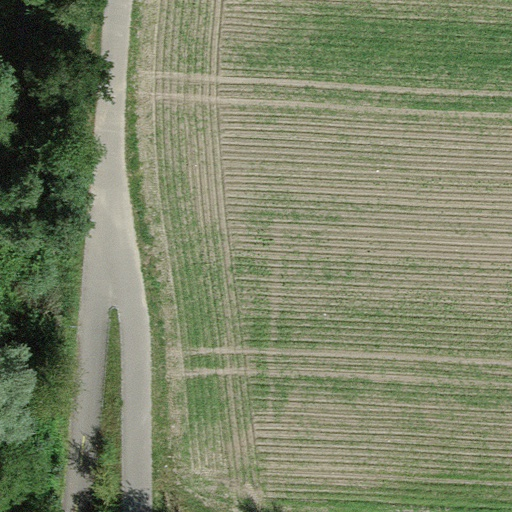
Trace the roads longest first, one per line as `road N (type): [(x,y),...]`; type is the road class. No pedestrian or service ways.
road 1 (track): [(99,255),(122,278),(132,511)]
road 2 (track): [(129,0),(99,255)]
